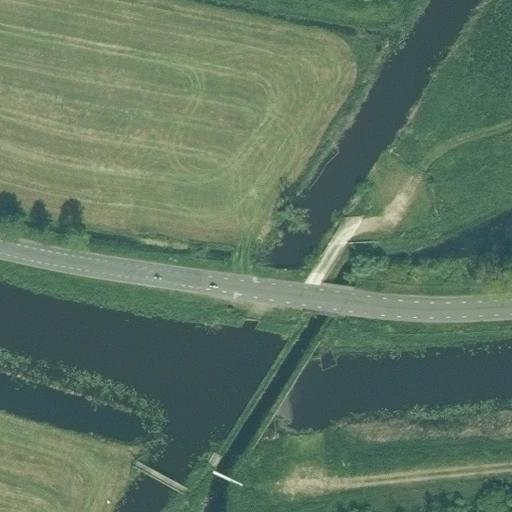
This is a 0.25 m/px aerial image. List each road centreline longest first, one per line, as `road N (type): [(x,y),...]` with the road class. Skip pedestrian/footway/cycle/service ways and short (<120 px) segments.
road 1 (tertiary): [(511,308),(347,303),(0,247)]
road 2 (track): [(273,485),(511,464)]
